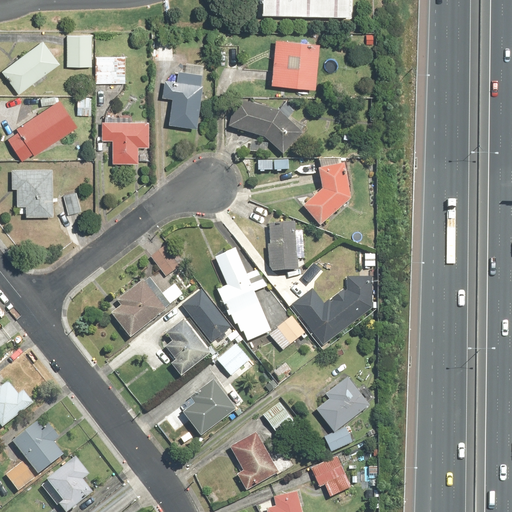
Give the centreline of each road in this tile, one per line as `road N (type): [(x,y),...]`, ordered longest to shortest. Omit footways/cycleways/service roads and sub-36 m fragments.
road 1 (motorway): [(503,0),(499,511)]
road 2 (motorway): [(447,478),(447,0)]
road 3 (residential): [(26,308),(181,511)]
road 4 (residential): [(214,184),(178,194),(26,308)]
